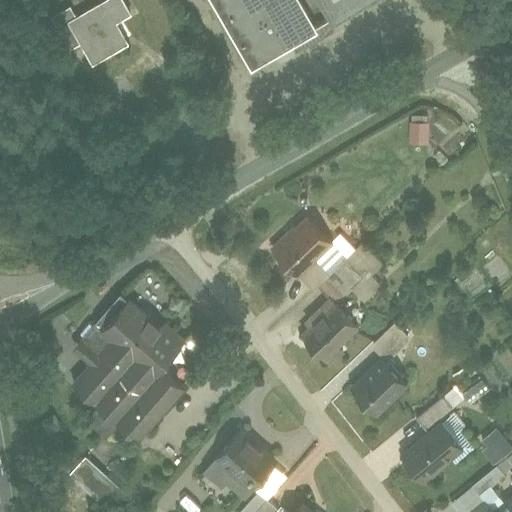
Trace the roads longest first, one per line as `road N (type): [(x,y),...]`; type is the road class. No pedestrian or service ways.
road 1 (residential): [(164,224),(274,351),(394,511)]
road 2 (residential): [(466,50),(164,224)]
road 3 (residential): [(164,224),(0,309)]
road 4 (residential): [(511,168),(466,50)]
